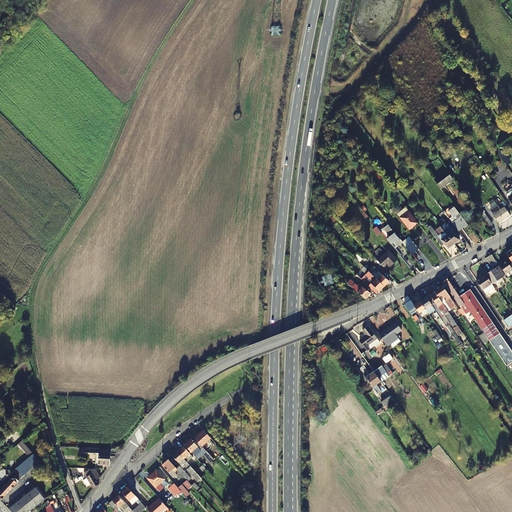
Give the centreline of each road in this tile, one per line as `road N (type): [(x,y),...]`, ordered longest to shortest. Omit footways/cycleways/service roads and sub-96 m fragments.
road 1 (tertiary): [(511,233),(389,298),(204,376),(152,420),(86,511)]
road 2 (trunk): [(287,511),(297,221),(332,0)]
road 3 (trunk): [(316,0),(282,220),(272,511)]
road 4 (track): [(83,511),(34,361),(26,292),(34,279)]
